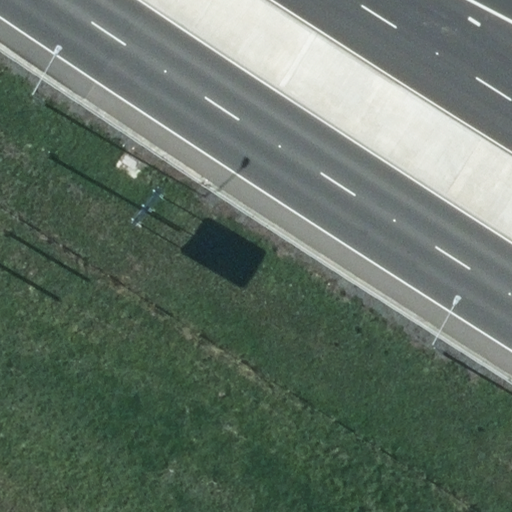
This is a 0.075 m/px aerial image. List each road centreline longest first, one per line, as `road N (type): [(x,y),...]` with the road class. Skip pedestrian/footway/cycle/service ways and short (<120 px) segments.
road 1 (primary): [(511,288),(61,0)]
road 2 (primary): [(368,0),(511,90)]
